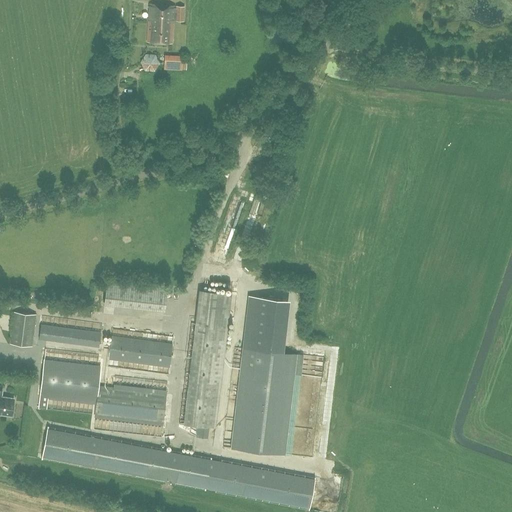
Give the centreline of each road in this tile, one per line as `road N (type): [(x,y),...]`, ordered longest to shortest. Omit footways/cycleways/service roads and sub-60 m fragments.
road 1 (unclassified): [(0,215),(223,145),(264,117),(332,42)]
road 2 (unclassified): [(511,76),(374,57),(332,42)]
